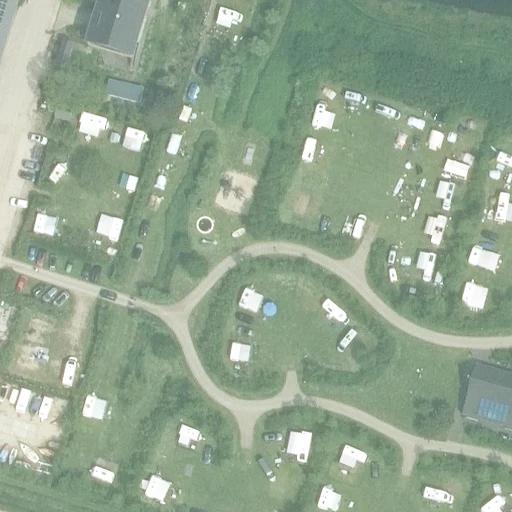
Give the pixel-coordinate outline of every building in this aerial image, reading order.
[(0,0),(0,59),(17,0),(0,0)] [(133,0),(111,0),(100,37),(135,47),(148,5),(133,0)] [(87,120),(103,123),(107,106),(90,103),(87,120)] [(57,108),(54,118),(68,123),(71,112),(57,108)] [(129,123),(127,132),(145,136),(147,127),(129,123)] [(229,197),(249,200),(252,179),(232,176),(229,197)] [(256,263),(253,273),(275,279),(278,270),(256,263)] [(486,270),(467,267),(463,288),(482,292),(486,270)] [(37,346),(26,348),(29,364),(40,362),(37,346)] [(476,367),(462,417),(478,421),(480,418),(505,425),(504,429),(511,430),(511,387),(484,380),(487,370),(476,367)] [(336,449),(332,465),(342,468),(346,451),(336,449)] [(341,511),(346,490),(326,485),(320,506),(341,511)] [(275,497),(271,511),(291,511),(294,501),(275,497)]
